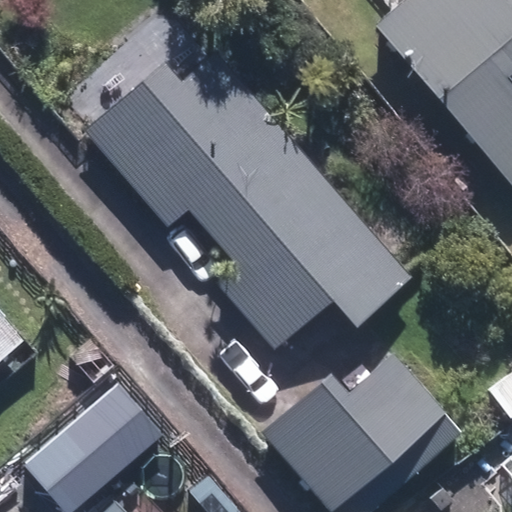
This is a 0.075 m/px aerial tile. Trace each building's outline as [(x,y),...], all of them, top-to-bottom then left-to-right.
[(511,0),(411,0),(381,26),(511,181),(511,0)] [(409,260),(227,43),(120,132),(302,349),(409,260)] [(0,374),(38,345),(0,296),(0,374)] [(362,511),(465,422),(387,334),(284,424),(362,511)] [(511,414),(511,369),(482,394),(504,421),(511,414)] [(511,454),(496,468),(511,486),(511,454)] [(162,511),(131,480),(98,511),(162,511)]
